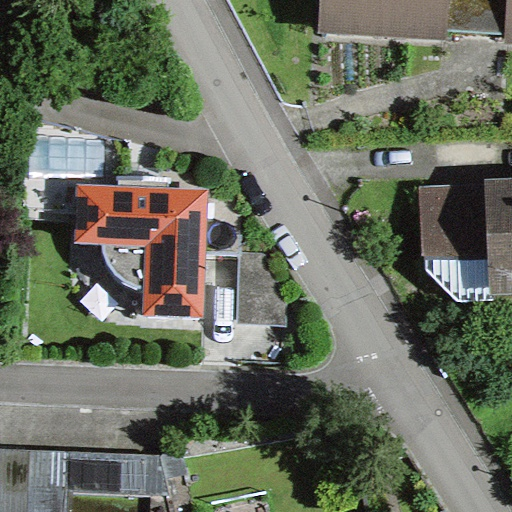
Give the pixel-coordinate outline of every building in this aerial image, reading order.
[(325,0),(323,29),(444,37),(446,0),(325,0)] [(446,0),(444,37),(478,38),(480,0),(446,0)] [(511,0),(480,0),(478,38),(510,40),(511,0)] [(119,193),(81,192),(80,244),(103,245),(103,253),(105,263),(110,272),(116,279),(123,285),(130,289),(138,292),(148,294),(147,317),(201,319),(203,255),(205,182),(119,179),(119,193)] [(245,197),(218,182),(205,182),(203,255),(243,256),(245,197)] [(511,191),(423,195),(427,273),(460,303),(495,301),(495,289),(511,288),(511,191)] [(287,274),(265,256),(243,256),(242,323),(286,324),(287,274)] [(0,511),(32,511),(34,454),(0,453),(0,511)] [(59,455),(34,454),(32,511),(56,511),(57,493),(59,455)] [(170,497),(159,458),(59,455),(57,493),(170,497)]
